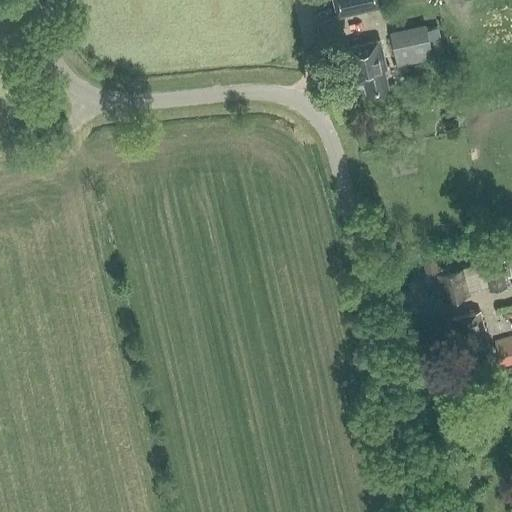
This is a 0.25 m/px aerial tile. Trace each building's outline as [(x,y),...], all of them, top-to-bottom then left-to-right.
[(332,0),(337,18),(383,8),(381,0),(332,0)] [(433,58),(426,24),(390,32),(397,66),(433,58)] [(348,47),(357,84),(363,83),(365,94),(389,89),(384,70),(387,69),(380,40),(348,47)] [(511,252),(511,237),(499,238),(500,254),(511,252)] [(479,250),(481,258),(489,291),(507,286),(497,246),(479,250)] [(443,302),(471,295),(464,269),(437,276),(443,302)] [(485,354),(490,352),(480,311),(476,312),(455,317),(451,318),(462,361),(468,359),(469,366),(487,362),(485,354)] [(511,362),(511,337),(494,341),(499,365),(511,362)]
